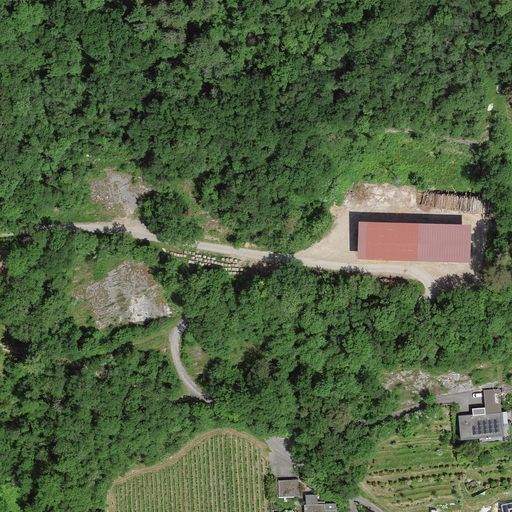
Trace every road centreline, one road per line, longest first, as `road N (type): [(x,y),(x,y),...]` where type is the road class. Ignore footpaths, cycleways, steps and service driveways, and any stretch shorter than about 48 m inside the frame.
road 1 (residential): [(426,279),(429,289),(417,304),(224,309),(193,317),(177,335),(180,372),(204,398),(368,511)]
road 2 (unclassified): [(0,232),(98,229),(406,269),(426,279)]
road 3 (track): [(0,346),(59,359),(167,405),(204,398)]
